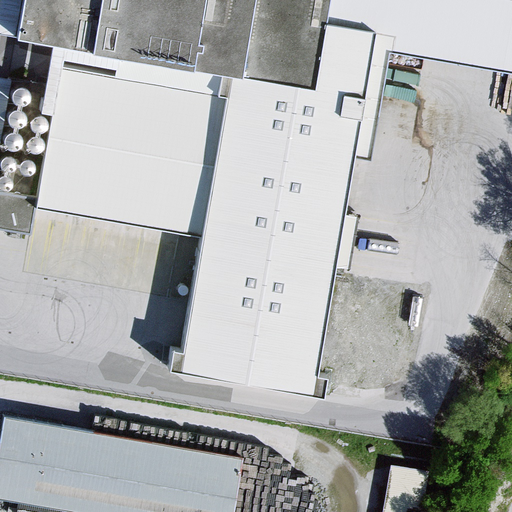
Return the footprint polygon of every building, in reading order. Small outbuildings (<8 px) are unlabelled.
[(511,0),(24,0),(17,41),(52,46),(40,114),(52,116),(37,199),(35,209),(201,237),(185,354),(173,352),(170,372),(307,396),(347,156),(361,157),(384,53),(511,72),(511,0)] [(30,103),(32,100),(32,96),(31,93),(29,91),(26,89),(23,88),(20,88),(17,89),(14,91),(12,94),(12,97),(12,101),(14,104),(16,106),(19,107),(23,108),(26,107),(28,105),(30,103)] [(26,125),(27,122),(27,119),(26,116),(24,113),(22,112),(19,111),(16,111),(12,112),(10,114),(8,117),(7,120),(8,124),(9,127),(12,129),(15,130),(18,130),(21,130),(24,128),(26,125)] [(48,130),(49,127),(49,124),(48,121),(46,118),(44,116),(41,115),(37,115),(34,116),(32,119),(30,122),(29,125),(30,128),(31,131),(34,134),(37,135),(40,135),(43,134),(46,133),(48,130)] [(23,147),(24,144),(24,141),(23,137),(21,135),(18,133),(15,132),(12,132),(9,133),(6,135),(4,138),(4,142),(4,145),(6,148),(8,150),(11,152),(15,152),(18,151),(21,149),(23,147)] [(44,151),(45,148),(45,145),(44,142),(43,139),(40,137),(37,136),(34,137),(31,138),(28,140),(26,143),(25,146),(26,150),(27,153),(30,155),(33,156),(36,156),(39,156),(42,154),(44,151)] [(15,170),(16,168),(17,165),(16,163),(15,160),(13,158),(11,157),(8,157),(6,158),(3,159),(2,161),(1,163),(1,166),(2,168),(3,170),(5,172),(7,173),(10,173),(12,172),(15,170)] [(34,174),(35,171),(36,169),(35,166),(34,164),(32,162),(30,161),(27,161),(25,161),(22,163),(21,165),(20,167),(20,169),(21,172),(22,174),(24,175),(26,176),(29,176),(31,175),(34,174)] [(11,189),(12,187),(13,184),(13,182),(12,179),(10,177),(7,176),(5,176),(2,177),(0,177),(0,189),(1,191),(4,192),(6,192),(9,191),(11,189)] [(35,209),(37,199),(0,192),(0,229),(31,235),(35,209)] [(230,511),(235,460),(0,420),(0,502),(58,511),(230,511)] [(390,459),(383,511),(420,511),(426,463),(390,459)]
